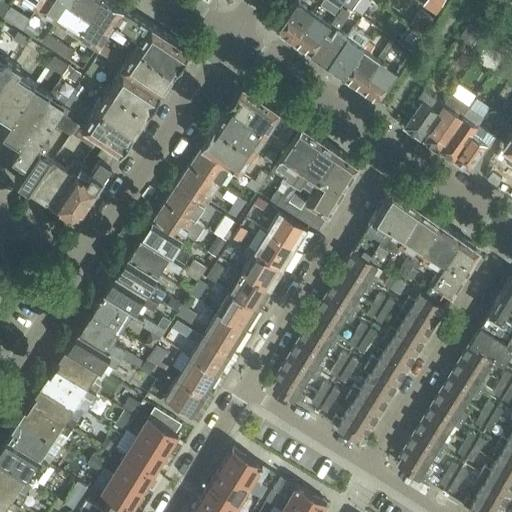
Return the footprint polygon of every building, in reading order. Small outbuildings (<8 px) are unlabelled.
[(6,0),(0,0),(0,11),(21,25),(28,14),(6,0)] [(41,0),(38,5),(58,18),(70,0),(41,0)] [(70,0),(58,18),(78,31),(98,0),(70,0)] [(116,0),(98,0),(78,31),(99,44),(124,5),(116,0)] [(281,33),(294,42),(314,12),(297,0),(280,27),(281,33)] [(440,12),(446,0),(428,0),(426,5),(440,12)] [(113,30),(123,37),(134,44),(174,71),(186,53),(185,45),(127,7),(113,30)] [(327,65),(347,35),(338,29),(349,13),(342,8),(331,24),(311,54),(327,65)] [(311,54),(331,24),(314,12),(294,42),(311,54)] [(344,76),(363,47),(355,41),(366,24),(358,19),(347,35),(327,65),(344,76)] [(472,48),(482,31),(469,23),(459,39),(472,48)] [(478,57),(496,68),(505,53),(488,42),(478,57)] [(174,71),(134,44),(121,65),(161,91),(174,71)] [(360,88),(380,58),(363,47),(344,76),(360,88)] [(64,72),(62,75),(77,85),(86,71),(56,53),(50,63),(64,72)] [(0,109),(13,118),(36,83),(19,71),(22,66),(14,61),(7,56),(4,62),(0,59),(0,109)] [(380,96),(397,70),(380,58),(360,88),(374,97),(380,96)] [(161,91),(121,65),(107,85),(148,111),(161,91)] [(4,131),(18,140),(50,92),(36,83),(13,118),(4,131)] [(148,111),(107,85),(94,105),(134,131),(148,111)] [(268,130),(282,109),(247,85),(239,87),(228,103),(268,130)] [(422,88),(402,117),(407,120),(404,125),(420,136),(443,102),(422,88)] [(65,102),(50,92),(18,140),(22,142),(13,155),(25,163),(49,127),(65,102)] [(466,108),(469,104),(451,92),(439,110),(442,113),(424,139),(439,149),(440,149),(466,108)] [(215,124),(254,150),(268,130),(228,103),(215,124)] [(134,131),(94,105),(81,125),(121,152),(134,131)] [(490,105),(488,108),(502,118),(504,114),(490,105)] [(481,119),(466,108),(440,149),(454,159),(472,132),(481,119)] [(201,145),(232,166),(241,171),(254,150),(215,124),(201,145)] [(285,175),(292,180),(321,137),(302,124),(279,158),(291,166),(285,175)] [(54,158),(44,151),(50,142),(45,139),(47,136),(48,137),(50,137),(53,132),(53,129),(49,127),(25,163),(16,177),(33,189),(54,158)] [(487,142),(472,132),(454,159),(469,169),(487,142)] [(306,176),(316,183),(317,184),(339,149),(321,137),(292,180),(300,185),(306,176)] [(201,145),(190,162),(221,182),(232,166),(201,145)] [(339,149),(317,184),(337,198),(356,167),(357,166),(357,165),(357,163),(356,162),(355,161),(339,149)] [(82,163),(55,204),(72,215),(80,214),(113,164),(101,157),(93,169),(82,163)] [(54,158),(33,189),(55,204),(82,163),(75,158),(68,167),(54,158)] [(190,162),(176,182),(207,203),(221,182),(190,162)] [(176,182),(165,199),(196,220),(207,203),(176,182)] [(317,184),(316,183),(297,215),(319,228),(337,198),(317,184)] [(383,266),(400,238),(420,206),(396,189),(388,191),(353,248),(378,263),(383,266)] [(196,220),(165,199),(153,217),(182,235),(185,237),(188,232),(196,238),(204,225),(196,220)] [(416,259),(440,220),(420,206),(400,238),(414,246),(409,254),(416,259)] [(280,209),(267,230),(295,247),(308,227),(280,209)] [(226,234),(235,217),(227,213),(218,230),(226,234)] [(153,217),(141,235),(170,254),(171,252),(186,261),(191,254),(176,244),(182,235),(153,217)] [(429,255),(442,264),(460,234),(440,220),(416,259),(424,264),(429,255)] [(254,250),(283,268),(295,247),(267,230),(254,250)] [(447,302),(452,293),(478,253),(476,245),(460,234),(442,264),(432,280),(426,289),(447,302)] [(141,235),(129,254),(158,272),(164,263),(178,273),(184,265),(169,255),(170,254),(141,235)] [(254,250),(247,246),(243,253),(250,257),(242,270),(271,287),(283,268),(254,250)] [(378,263),(353,248),(344,263),(375,282),(379,276),(372,272),(378,263)] [(129,254),(116,272),(145,291),(146,289),(161,298),(166,290),(152,281),(158,272),(129,254)] [(344,263),(335,278),(359,293),(364,285),(370,289),(375,282),(344,263)] [(242,270),(230,290),(259,307),(271,287),(242,270)] [(145,291),(116,272),(104,291),(133,309),(139,300),(154,309),(159,302),(144,292),(145,291)] [(511,275),(510,276),(470,342),(500,360),(503,363),(511,349),(511,275)] [(359,293),(335,278),(326,293),(357,312),(361,305),(354,301),(359,293)] [(218,310),(246,328),(259,307),(230,290),(218,310)] [(409,294),(404,301),(436,320),(445,305),(420,290),(415,298),(409,294)] [(91,310),(119,328),(120,327),(121,327),(127,318),(138,325),(144,316),(133,309),(104,291),(91,310)] [(326,293),(316,308),(341,323),(346,315),(352,318),(357,312),(326,293)] [(407,312),(402,320),(426,335),(436,320),(404,301),(400,308),(407,312)] [(336,331),(341,323),(316,308),(307,322),(338,341),(342,335),(336,331)] [(119,328),(91,310),(79,329),(118,354),(124,346),(112,339),(119,328)] [(246,328),(218,310),(206,330),(205,329),(202,334),(231,352),(246,328)] [(390,324),(386,330),(417,350),(426,335),(402,320),(397,328),(390,324)] [(307,322),(298,337),(323,353),(328,344),(334,348),(338,341),(307,322)] [(231,352),(202,334),(192,328),(188,336),(198,342),(190,355),(218,373),(231,352)] [(118,354),(79,329),(67,347),(99,368),(106,357),(115,363),(120,355),(118,354)] [(389,341),(384,349),(408,364),(417,350),(386,330),(382,337),(389,341)] [(318,361),(323,353),(298,337),(289,352),(320,371),(324,364),(318,361)] [(496,367),(500,360),(470,342),(460,357),(485,372),(490,364),(496,367)] [(99,368),(67,347),(55,365),(97,391),(101,383),(93,378),(99,368)] [(372,353),(368,360),(399,379),(408,364),(384,349),(379,357),(372,353)] [(289,352),(280,367),(305,382),(309,374),(316,378),(320,371),(289,352)] [(190,355),(177,376),(206,393),(218,373),(190,355)] [(480,380),(485,372),(460,357),(451,371),(482,390),(485,384),(480,380)] [(371,371),(365,379),(390,394),(399,379),(368,360),(364,367),(371,371)] [(97,391),(55,365),(43,383),(76,404),(83,393),(92,398),(97,391)] [(299,391),(305,382),(280,367),(275,375),(278,377),(274,385),(301,402),(305,395),(299,391)] [(451,371),(442,386),(466,401),(471,394),(477,397),(482,390),(451,371)] [(193,414),(206,393),(177,376),(164,396),(193,414)] [(354,383),(350,390),(381,409),(390,394),(365,379),(361,387),(354,383)] [(76,404),(43,383),(32,400),(73,426),(85,409),(76,404)] [(461,409),(466,401),(442,386),(433,401),(463,420),(467,413),(461,409)] [(352,401),(347,409),(371,424),(381,409),(350,390),(346,397),(352,401)] [(128,424),(142,401),(133,395),(119,419),(128,424)] [(73,426),(32,400),(20,418),(63,445),(70,435),(68,434),(73,426)] [(433,401),(423,416),(448,431),(453,423),(459,426),(463,420),(433,401)] [(155,405),(149,414),(156,418),(162,409),(155,405)] [(162,409),(156,418),(163,422),(169,413),(162,409)] [(366,432),(371,424),(347,409),(342,418),(335,414),(331,420),(359,438),(364,431),(366,432)] [(169,413),(163,422),(169,426),(175,417),(169,413)] [(149,414),(137,434),(168,453),(180,433),(149,414)] [(443,439),(448,431),(423,416),(414,430),(444,449),(449,442),(443,439)] [(175,417),(169,426),(176,431),(182,421),(175,417)] [(63,445),(20,418),(9,435),(49,461),(50,462),(55,454),(56,455),(63,445)] [(414,430),(405,445),(430,460),(435,452),(441,456),(444,449),(414,430)] [(503,434),(499,441),(511,448),(511,431),(509,437),(503,434)] [(137,434),(126,452),(156,471),(168,453),(137,434)] [(9,435),(0,448),(0,457),(27,475),(25,478),(34,484),(49,461),(9,435)] [(501,451),(496,460),(511,469),(511,448),(499,441),(495,447),(501,451)] [(232,444),(220,464),(251,483),(263,463),(232,444)] [(425,469),(430,460),(405,445),(400,453),(403,456),(399,463),(426,479),(430,472),(425,469)] [(126,452),(114,470),(145,489),(156,471),(126,452)] [(486,464),(482,471),(511,490),(511,489),(511,469),(496,460),(491,467),(486,464)] [(0,462),(0,489),(22,503),(27,495),(17,489),(25,478),(0,462)] [(220,464),(209,482),(240,501),(251,483),(220,464)] [(114,470),(103,489),(140,511),(142,511),(143,511),(134,507),(145,489),(114,470)] [(484,481),(479,490),(503,506),(511,490),(482,471),(478,478),(484,481)] [(255,478),(248,488),(254,492),(261,481),(255,478)] [(261,481),(254,492),(261,496),(267,485),(261,481)] [(209,482),(198,501),(216,511),(232,511),(240,501),(209,482)] [(297,483),(286,503),(301,511),(321,511),(328,501),(297,483)] [(273,488),(266,499),(274,504),(281,493),(273,488)] [(0,511),(15,511),(22,503),(0,489),(0,511)] [(102,509),(100,511),(140,511),(103,489),(103,490),(111,495),(102,509)] [(499,511),(503,506),(479,490),(474,499),(468,495),(464,503),(478,511),(499,511)] [(281,493),(274,504),(282,508),(289,497),(281,493)] [(86,499),(80,509),(85,511),(89,511),(94,504),(86,499)] [(216,511),(198,501),(190,511),(216,511)] [(301,511),(286,503),(280,511),(301,511)]
